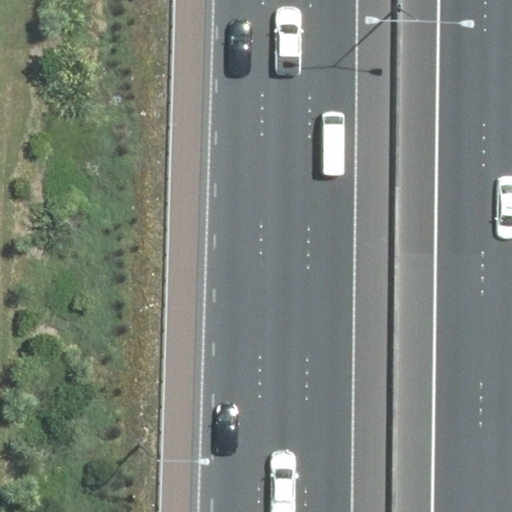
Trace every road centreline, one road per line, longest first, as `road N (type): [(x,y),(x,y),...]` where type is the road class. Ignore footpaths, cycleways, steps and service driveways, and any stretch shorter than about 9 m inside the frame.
road 1 (motorway): [(493,0),(481,511)]
road 2 (motorway): [(256,511),(262,0)]
